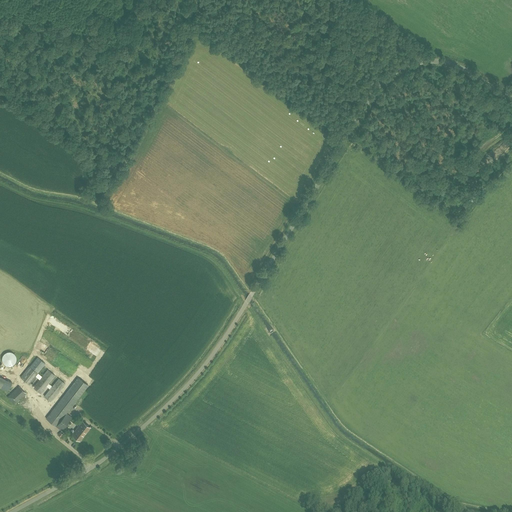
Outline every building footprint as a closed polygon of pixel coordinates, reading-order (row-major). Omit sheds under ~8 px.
[(38,373),(46,364),(37,357),(30,367),(29,367),(21,377),(29,384),(34,377),(34,378),(36,376),(39,379),(33,387),(41,394),(47,386),(50,389),(44,396),(51,402),(65,384),(59,378),(52,386),(49,384),(56,376),(48,369),(42,376),(38,373)] [(0,387),(8,392),(12,382),(0,376),(0,387)] [(62,430),(72,417),(67,413),(88,385),(78,377),(46,418),(62,430)] [(15,405),(26,394),(19,386),(7,397),(15,405)] [(80,440),(90,427),(83,421),(73,435),(80,440)]
